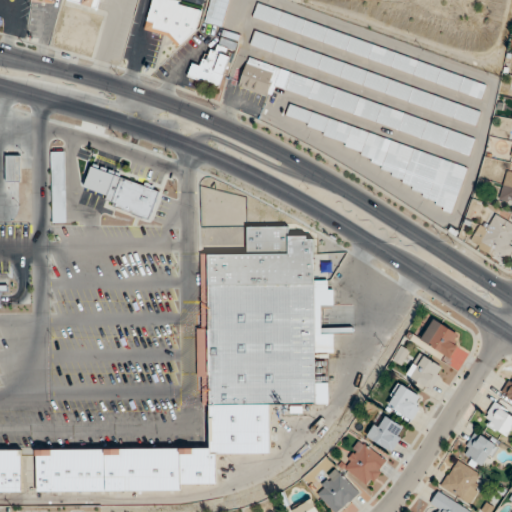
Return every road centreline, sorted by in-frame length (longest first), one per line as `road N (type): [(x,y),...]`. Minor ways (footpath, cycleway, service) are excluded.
road 1 (secondary): [(0,85),(124,122),(258,177),(511,336)]
road 2 (secondary): [(511,295),(324,176),(214,121),(0,52)]
road 3 (residential): [(511,322),(384,511)]
road 4 (secondary): [(324,176),(278,168),(209,136),(193,148)]
road 5 (secondary): [(4,87),(128,105),(138,93)]
